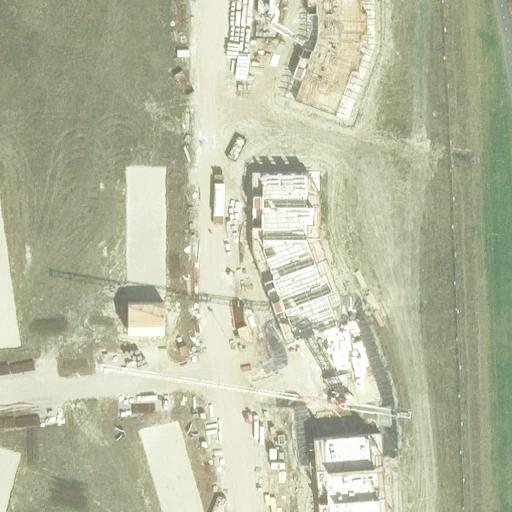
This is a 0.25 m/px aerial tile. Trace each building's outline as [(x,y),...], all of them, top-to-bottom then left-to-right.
[(296,67),(292,77),(297,78),(301,80),(298,89),(293,101),(309,107),(337,117),(338,112),(348,85),(353,72),(355,73),(358,74),(359,71),(363,60),(364,58),(365,55),(359,53),(362,45),(362,36),(364,36),(368,36),(368,30),(368,18),(368,13),(362,13),(362,11),(362,0),(367,0),(306,0),(307,2),(307,15),(312,15),(316,15),(316,17),(316,20),(316,27),(316,32),(316,37),(315,40),(314,45),(312,50),(308,48),(303,47),(299,57),(297,64),(296,67)] [(165,169),(127,169),(127,200),(165,200),(165,198),(165,193),(165,169)] [(257,194),(252,194),(252,203),(252,205),(252,207),(252,213),(252,215),(252,227),(262,227),(262,230),(262,249),(266,260),(272,278),(263,281),(267,292),(267,293),(270,300),(271,302),(275,313),(279,311),(284,310),(291,331),(295,341),(306,337),(318,332),(329,328),(338,325),(328,296),(327,294),(333,292),(331,288),(325,274),(320,276),(316,265),(314,260),(307,241),(307,239),(307,236),(307,235),(308,225),(313,225),(313,210),(313,205),(307,205),(307,203),(307,178),(307,172),(280,172),(261,172),(261,181),(261,194),(257,194)] [(91,191),(79,191),(79,200),(91,200),(91,191)] [(48,199),(36,200),(37,209),(49,208),(48,199)] [(91,200),(79,200),(79,209),(91,209),(91,200)] [(165,200),(127,200),(127,223),(165,224),(165,223),(165,210),(165,205),(165,200)] [(49,208),(37,209),(38,218),(50,216),(49,208)] [(165,224),(127,223),(127,247),(165,247),(165,246),(165,241),(165,237),(165,224)] [(91,238),(79,238),(79,247),(91,247),(91,238)] [(6,242),(0,242),(0,271),(9,270),(6,242)] [(91,247),(79,247),(79,255),(91,255),(91,247)] [(165,247),(127,247),(127,275),(165,275),(165,274),(165,253),(165,248),(165,247)] [(56,254),(43,256),(45,265),(57,263),(56,254)] [(57,263),(45,265),(46,273),(58,272),(57,263)] [(9,270),(0,271),(0,294),(13,293),(10,272),(9,270)] [(165,275),(127,275),(127,303),(165,303),(165,302),(165,301),(165,297),(165,275)] [(13,293),(0,294),(0,317),(16,316),(16,315),(13,293)] [(91,294),(79,294),(79,303),(91,303),(91,294)] [(62,300),(50,302),(51,311),(63,309),(62,300)] [(91,303),(79,303),(79,311),(91,311),(91,303)] [(165,303),(127,303),(127,334),(165,334),(165,310),(165,305),(165,303)] [(63,309),(51,311),(52,319),(64,318),(63,309)] [(16,316),(0,317),(0,349),(20,346),(16,316)] [(177,423),(140,434),(149,463),(185,453),(177,423)] [(380,511),(380,506),(379,502),(380,502),(380,498),(374,498),(373,496),(373,485),(374,485),(378,485),(377,469),(377,468),(377,465),(371,465),(369,435),(359,435),(340,437),(335,437),(334,437),(323,438),(323,440),(325,471),(316,472),(317,481),(317,483),(317,490),(317,491),(318,504),(324,504),(328,503),(329,511),(328,511),(380,511)] [(0,451),(0,482),(12,486),(18,455),(0,451)] [(185,453),(149,463),(157,490),(193,480),(185,453)] [(112,465),(100,468),(103,477),(115,473),(112,465)] [(115,473),(103,477),(105,485),(117,482),(115,473)] [(193,480),(157,490),(162,511),(165,511),(200,502),(193,480)] [(0,482),(0,506),(6,508),(12,486),(0,482)] [(48,485),(46,493),(58,496),(60,487),(48,485)] [(46,493),(44,502),(56,505),(58,496),(46,493)] [(202,511),(200,502),(165,511),(202,511)]
